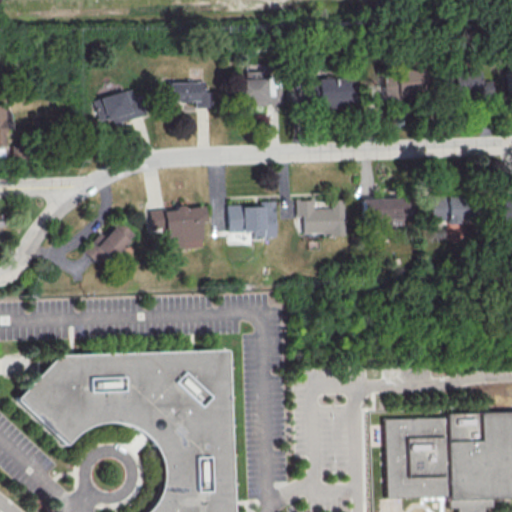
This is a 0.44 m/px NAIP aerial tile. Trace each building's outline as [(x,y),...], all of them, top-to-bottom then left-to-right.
[(394,65),(394,70),(381,71),(382,81),(393,80),(394,93),(426,90),(424,62),(394,65)] [(478,93),(477,70),(450,71),(451,93),(478,93)] [(307,78),(308,97),(316,97),(316,106),(354,105),(353,77),(307,78)] [(279,103),(279,90),(264,90),(264,78),(235,78),(236,104),(279,103)] [(166,101),(192,101),(192,106),(208,106),(208,91),(200,91),(200,81),(166,81),(166,101)] [(96,120),(109,117),(111,122),(138,115),(132,88),(91,98),(96,120)] [(0,103),(0,146),(1,146),(0,127),(10,128),(12,104),(0,103)] [(9,145),(8,159),(24,159),(26,145),(9,145)] [(428,221),(464,220),(464,194),(428,195),(428,221)] [(501,220),(511,219),(511,194),(500,195),(501,220)] [(358,198),(359,221),(387,221),(387,226),(404,226),(404,197),(358,198)] [(340,233),(339,198),(327,199),(327,207),(310,208),(310,199),(292,199),(293,216),(299,215),(300,234),(340,233)] [(224,205),(224,231),(250,230),(250,237),(272,236),(271,200),(256,201),(257,204),(224,205)] [(164,249),(199,246),(197,222),(202,221),(201,204),(146,210),(148,229),(162,228),(164,249)] [(81,251),(100,268),(131,234),(113,217),(81,251)] [(7,400),(49,355),(220,351),(226,511),(138,511),(153,495),(157,471),(152,455),(141,437),(121,424),(102,421),(80,428),(59,449),(7,400)] [(380,420),(443,418),(443,414),(511,411),(511,499),(488,500),(444,501),(444,497),(383,499),(380,420)] [(453,511),(453,508),(444,508),(444,501),(488,500),(488,507),(481,507),(481,511),(453,511)]
